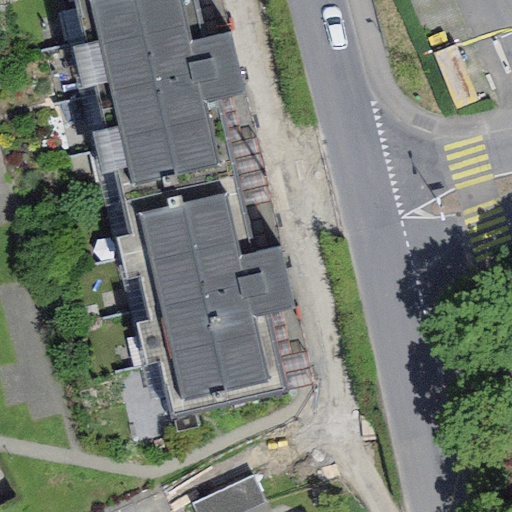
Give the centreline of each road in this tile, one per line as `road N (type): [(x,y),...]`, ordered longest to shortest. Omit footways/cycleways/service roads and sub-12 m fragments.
road 1 (residential): [(318,0),(434,511)]
road 2 (unknown): [(0,503),(44,452),(48,410),(0,101)]
